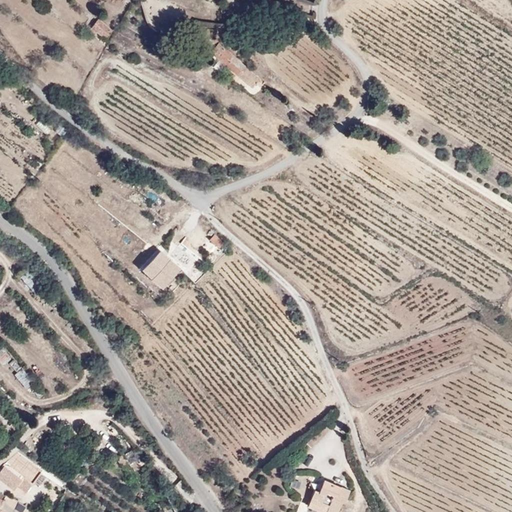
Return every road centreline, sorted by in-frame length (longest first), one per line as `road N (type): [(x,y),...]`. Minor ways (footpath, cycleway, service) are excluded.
road 1 (unclassified): [(199,199),(294,291),(366,468),(396,511)]
road 2 (tertiary): [(0,220),(48,253),(216,511)]
road 3 (unclassified): [(199,199),(294,159),(358,111),(368,80),(322,23),(323,0)]
road 4 (unclassified): [(0,53),(58,108),(199,199)]
